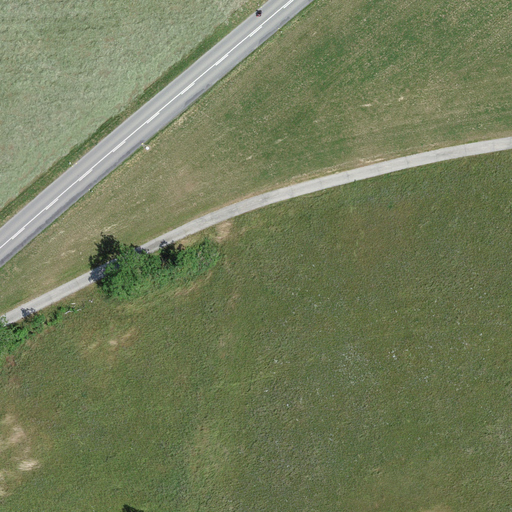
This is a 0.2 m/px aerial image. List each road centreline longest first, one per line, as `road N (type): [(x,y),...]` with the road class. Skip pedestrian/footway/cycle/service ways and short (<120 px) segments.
road 1 (track): [(0,327),(207,219),(338,178),(511,142)]
road 2 (secondary): [(293,0),(0,248)]
